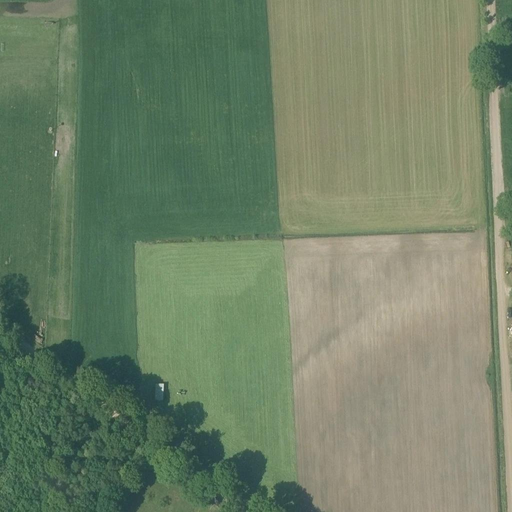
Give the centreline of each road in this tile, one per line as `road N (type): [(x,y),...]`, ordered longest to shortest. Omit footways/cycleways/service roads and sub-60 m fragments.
road 1 (track): [(489,0),(510,511)]
road 2 (track): [(242,511),(0,328)]
